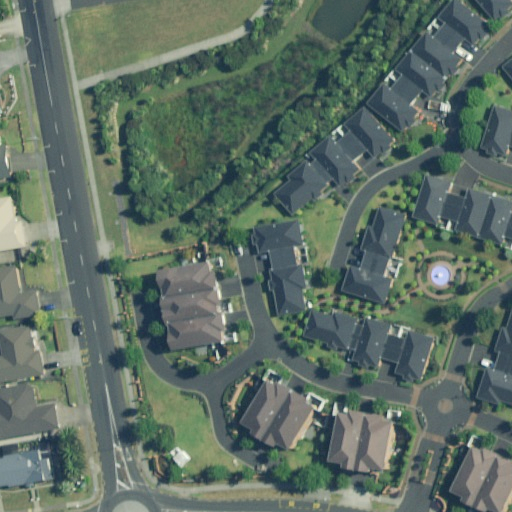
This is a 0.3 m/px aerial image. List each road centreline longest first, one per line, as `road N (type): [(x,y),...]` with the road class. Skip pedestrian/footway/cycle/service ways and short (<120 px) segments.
road 1 (tertiary): [(113,430),(34,10)]
road 2 (residential): [(461,145),(363,196),(331,271)]
road 3 (residential): [(269,340),(333,382),(429,402)]
road 4 (residential): [(217,387),(178,378),(158,360),(136,287)]
road 5 (residential): [(449,391),(469,323),(511,285)]
road 6 (residential): [(461,145),(462,96),(511,42)]
